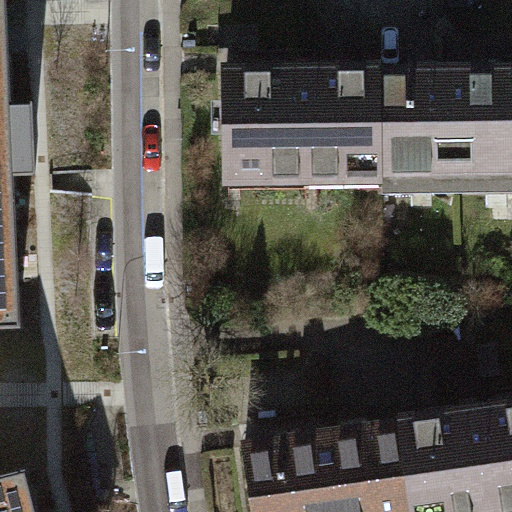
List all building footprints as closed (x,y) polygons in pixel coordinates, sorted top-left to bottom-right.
[(0,328),(13,328),(1,29),(0,28),(0,328)] [(511,68),(380,70),(381,172),(381,191),(511,190),(511,68)] [(226,174),(381,172),(380,70),(273,71),(225,72),(226,174)] [(511,404),(394,424),(407,511),(487,511),(511,508),(511,404)] [(254,511),(407,511),(394,424),(294,440),(244,448),(254,511)] [(28,511),(17,469),(0,473),(0,511),(28,511)]
